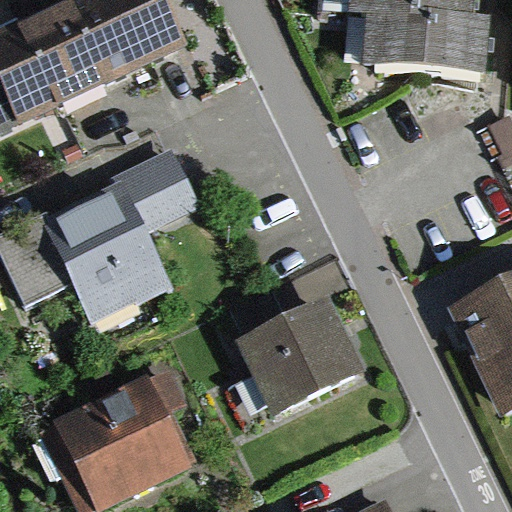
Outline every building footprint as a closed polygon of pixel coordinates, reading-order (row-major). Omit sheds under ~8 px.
[(12,0),(11,1),(64,111),(109,89),(193,50),(169,0),(12,0)] [(475,0),(349,0),(348,18),(365,19),(420,23),(420,16),(473,20),(475,0)] [(0,143),(20,133),(64,111),(11,1),(0,5),(0,143)] [(494,23),(473,20),(420,16),(420,23),(365,19),(361,70),(489,82),(494,23)] [(125,185),(0,244),(0,258),(27,315),(70,295),(89,335),(177,293),(149,236),(196,214),(169,157),(122,179),(125,185)] [(511,288),(456,315),(505,420),(511,417),(511,288)] [(335,300),(239,344),(278,427),(373,383),(335,300)] [(166,375),(46,431),(84,511),(96,511),(185,471),(164,426),(185,416),(166,375)] [(390,511),(382,494),(345,511),(390,511)]
